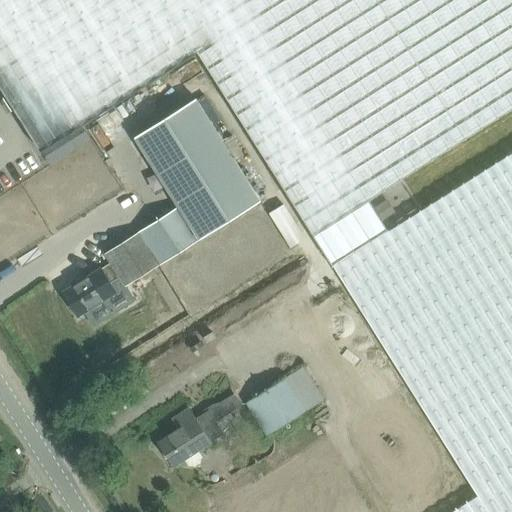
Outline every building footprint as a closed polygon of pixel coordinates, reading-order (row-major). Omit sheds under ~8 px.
[(511,0),(0,0),(0,86),(41,151),(197,52),(313,235),(511,109),(511,0)] [(197,101),(136,139),(180,209),(179,209),(199,242),(261,203),(197,101)] [(511,511),(511,152),(333,265),(477,495),(450,511),(511,511)] [(126,288),(199,242),(179,209),(106,255),(111,265),(102,271),(101,270),(63,293),(77,316),(115,293),(109,283),(119,277),(126,288)] [(315,345),(358,321),(348,303),(306,327),(315,345)] [(206,345),(215,339),(212,334),(203,339),(206,345)] [(286,379),(307,412),(325,401),(304,367),(286,379)] [(267,437),(307,412),(286,379),(247,404),(267,437)] [(337,428),(390,511),(404,502),(410,511),(421,511),(464,485),(402,387),(337,428)] [(198,451),(224,434),(210,411),(196,419),(190,410),(174,420),(180,430),(158,443),(173,467),(184,460),(188,466),(195,467),(200,464),(202,458),(198,451)]
